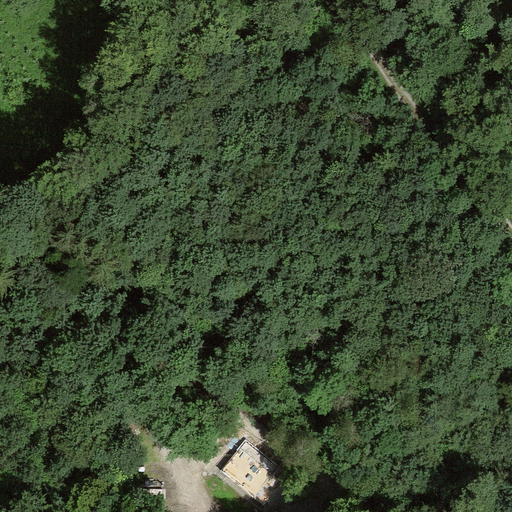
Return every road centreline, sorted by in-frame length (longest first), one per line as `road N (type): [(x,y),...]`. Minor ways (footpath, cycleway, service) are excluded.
road 1 (track): [(386,511),(94,322),(0,250)]
road 2 (track): [(511,233),(410,104),(344,0)]
road 3 (track): [(94,322),(206,511)]
